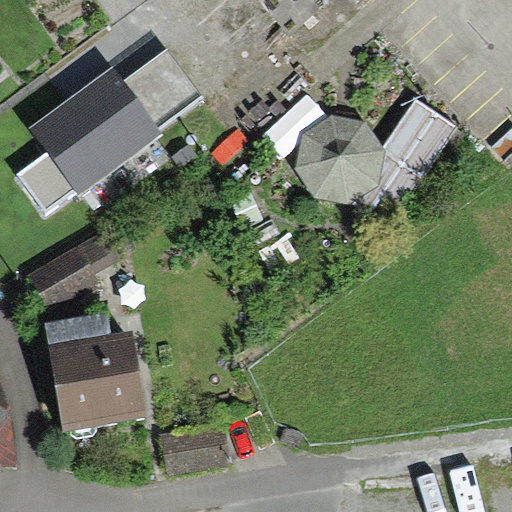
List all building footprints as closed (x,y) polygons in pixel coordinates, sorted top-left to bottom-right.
[(255,0),(261,7),(268,1),(290,29),(322,4),(318,0),(255,0)] [(167,51),(125,82),(158,128),(201,97),(167,51)] [(125,82),(112,65),(31,125),(51,152),(21,174),(47,209),(76,188),(81,195),(164,135),(158,128),(125,82)] [(349,203),(380,228),(454,123),(415,99),(383,147),(364,120),(331,115),(305,133),(297,168),(318,196),(349,203)] [(105,228),(30,276),(54,315),(103,284),(98,276),(125,259),(105,228)] [(45,323),(49,347),(112,335),(108,312),(45,323)] [(64,431),(146,417),(131,332),(112,335),(49,347),(64,431)] [(0,460),(4,463),(17,464),(10,410),(4,405),(8,397),(0,378),(0,460)] [(227,462),(221,426),(161,436),(167,473),(227,462)]
